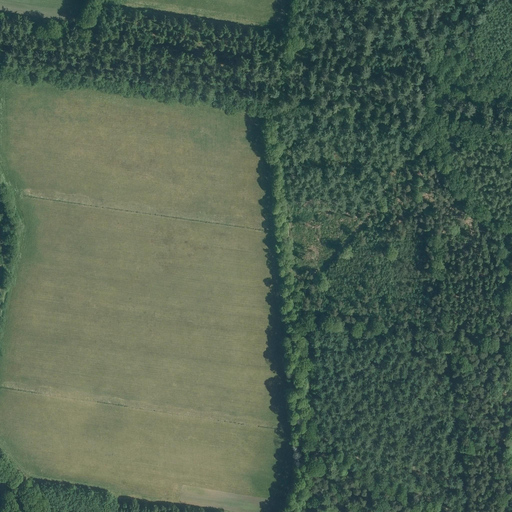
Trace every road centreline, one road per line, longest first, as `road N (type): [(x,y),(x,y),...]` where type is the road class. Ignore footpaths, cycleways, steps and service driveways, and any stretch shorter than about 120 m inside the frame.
road 1 (tertiary): [(511,111),(0,36)]
road 2 (track): [(341,511),(319,456),(303,297),(380,195),(431,101)]
road 3 (track): [(449,333),(467,511)]
road 4 (track): [(316,435),(453,511)]
road 5 (track): [(304,311),(449,333)]
